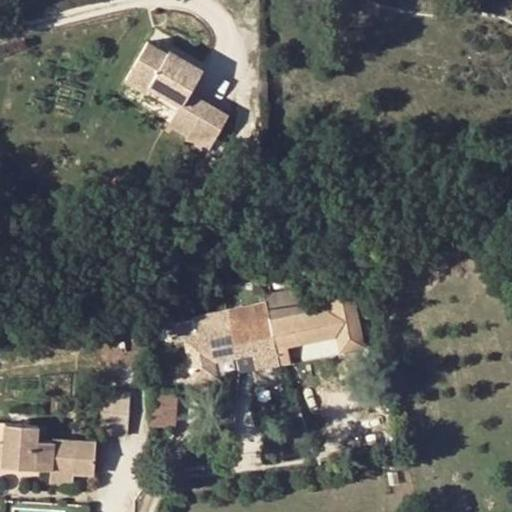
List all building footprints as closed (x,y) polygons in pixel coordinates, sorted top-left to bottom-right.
[(179,103),(182,104),(187,95),(202,69),(169,50),(166,55),(147,44),(125,79),(146,91),(149,85),(179,103)] [(188,132),(205,104),(187,95),(182,104),(179,103),(169,121),(188,132)] [(205,104),(188,132),(186,137),(207,149),(225,116),(205,104)] [(323,309),(268,320),(273,348),(284,345),(335,335),(338,351),(361,346),(350,293),(321,299),(323,309)] [(277,365),(273,348),(268,320),(265,305),(225,313),(234,357),(250,353),(254,369),(277,365)] [(211,362),(234,357),(225,313),(171,325),(174,343),(183,341),(192,382),(214,377),(211,362)] [(284,345),(273,348),(277,365),(287,363),(284,345)] [(250,353),(234,357),(234,373),(254,369),(250,353)] [(173,393),(151,393),(149,427),(171,427),(173,393)] [(135,406),(100,404),(100,422),(135,423),(135,406)] [(2,424),(1,443),(0,466),(34,467),(34,459),(49,459),(49,468),(49,472),(71,474),(90,474),(92,439),(50,438),(50,443),(37,443),(37,426),(2,424)] [(34,459),(34,467),(49,468),(49,459),(34,459)] [(71,474),(49,472),(48,485),(70,485),(71,474)]
